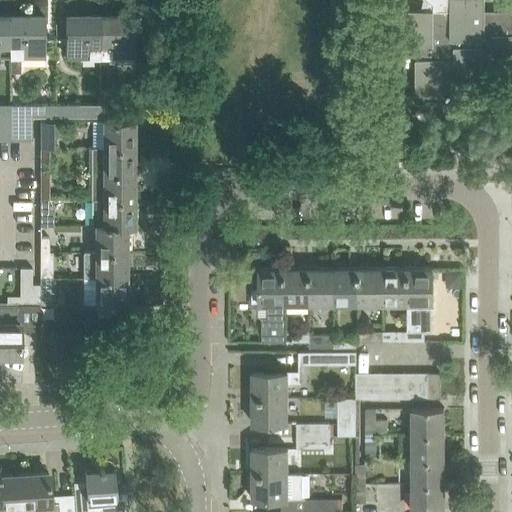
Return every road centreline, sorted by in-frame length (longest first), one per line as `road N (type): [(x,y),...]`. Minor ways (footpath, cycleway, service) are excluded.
road 1 (unclassified): [(476,201),(442,187),(248,188),(221,197),(200,229),(197,398),(177,443)]
road 2 (residential): [(488,511),(488,264)]
road 3 (unclassified): [(177,443),(125,415),(0,421)]
